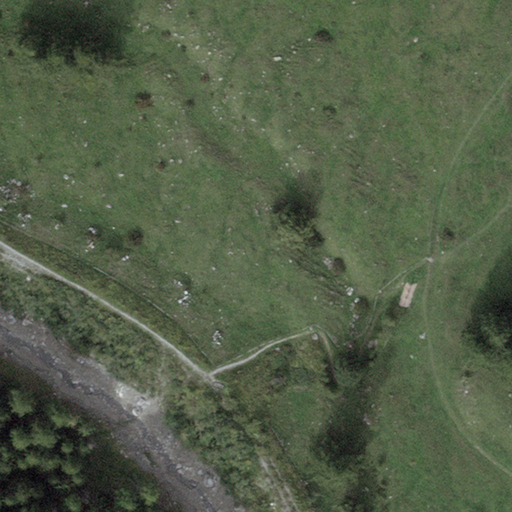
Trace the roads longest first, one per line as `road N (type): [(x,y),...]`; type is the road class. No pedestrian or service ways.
road 1 (track): [(202,377),(117,309),(0,241)]
road 2 (track): [(292,511),(249,429),(202,377)]
